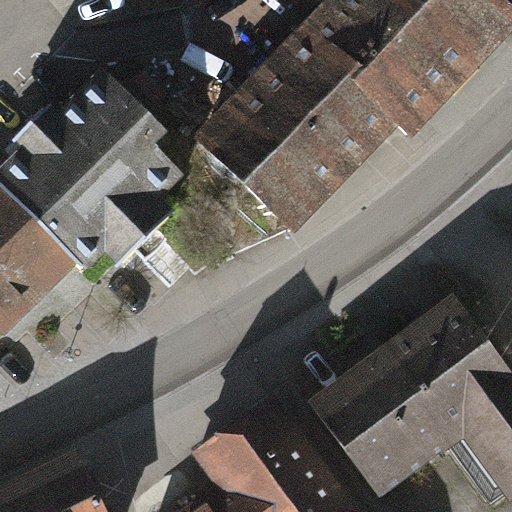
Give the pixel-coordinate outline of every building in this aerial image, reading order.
[(511,73),(511,0),(347,0),(212,143),(319,244),(433,124),(449,140),(511,73)] [(164,135),(106,78),(85,99),(60,124),(49,113),(23,139),(35,151),(1,185),(87,270),(107,249),(128,269),(175,221),(155,202),(180,178),(151,149),(164,135)] [(0,186),(0,333),(6,341),(87,270),(1,185),(0,186)] [(486,492),(511,473),(511,376),(452,296),(312,399),(374,482),(442,433),(486,492)] [(230,487),(247,511),(352,511),(277,402),(205,450),(230,487)] [(0,493),(0,497),(7,511),(114,511),(83,451),(0,493)] [(247,511),(230,487),(192,511),(247,511)]
